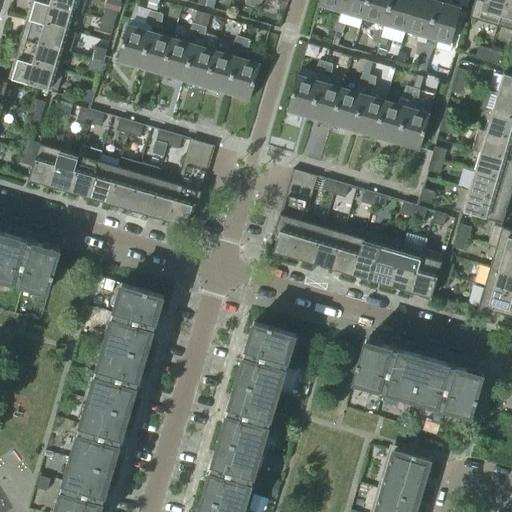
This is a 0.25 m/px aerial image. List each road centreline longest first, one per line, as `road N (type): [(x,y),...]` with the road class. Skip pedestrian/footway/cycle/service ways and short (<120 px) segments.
road 1 (residential): [(511,356),(220,267)]
road 2 (residential): [(149,511),(220,267)]
road 3 (residential): [(220,267),(0,203)]
